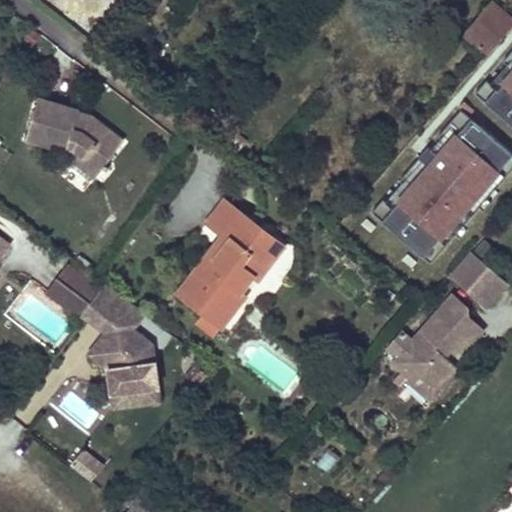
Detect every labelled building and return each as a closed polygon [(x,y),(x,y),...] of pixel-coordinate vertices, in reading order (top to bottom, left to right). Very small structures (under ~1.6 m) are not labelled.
[(510,23),(489,2),(461,35),(482,54),(510,23)] [(476,115),(511,74),(511,28),(453,95),(476,115)] [(100,170),(123,140),(90,116),(87,120),(78,117),(79,112),(39,103),(29,142),(45,146),(67,152),(70,147),(100,170)] [(375,213),(427,258),(511,162),(511,149),(466,109),(375,213)] [(87,120),(90,116),(79,112),(78,117),(87,120)] [(237,152),(245,141),(226,127),(218,137),(237,152)] [(100,170),(70,147),(67,152),(64,156),(94,178),(100,170)] [(218,237),(235,213),(220,201),(203,223),(218,237)] [(272,258),(272,241),(235,213),(218,237),(223,242),(207,263),(201,264),(196,266),(202,278),(187,285),(198,311),(213,305),(215,310),(240,300),(237,290),(249,277),(254,281),(262,271),(272,258)] [(207,263),(223,242),(218,237),(196,266),(201,264),(207,263)] [(281,248),(272,241),(272,258),(281,248)] [(506,281),(469,250),(450,273),(486,304),(506,281)] [(66,308),(87,281),(69,266),(49,294),(66,308)] [(196,266),(174,292),(198,311),(187,285),(202,278),(196,266)] [(240,300),(254,281),(249,277),(237,290),(240,300)] [(97,296),(101,291),(87,281),(66,308),(79,317),(81,316),(97,296)] [(101,291),(97,296),(120,314),(104,333),(115,342),(106,354),(107,361),(119,370),(123,407),(159,402),(151,344),(132,329),(143,314),(106,285),(101,291)] [(465,307),(451,295),(411,341),(400,331),(387,347),(395,354),(389,361),(407,376),(421,376),(432,385),(446,385),(460,367),(442,354),(447,348),(458,356),(479,327),(465,316),(465,307)] [(104,333),(120,314),(97,296),(81,316),(104,333)] [(217,326),(219,327),(240,300),(215,310),(213,305),(198,311),(203,314),(217,326)] [(209,337),(217,326),(203,314),(194,325),(209,337)] [(106,354),(115,342),(104,333),(88,355),(108,370),(113,408),(123,407),(119,370),(107,361),(106,354)] [(421,376),(407,376),(406,385),(432,405),(446,385),(432,385),(421,376)] [(91,480),(102,466),(82,450),(70,464),(91,480)]
